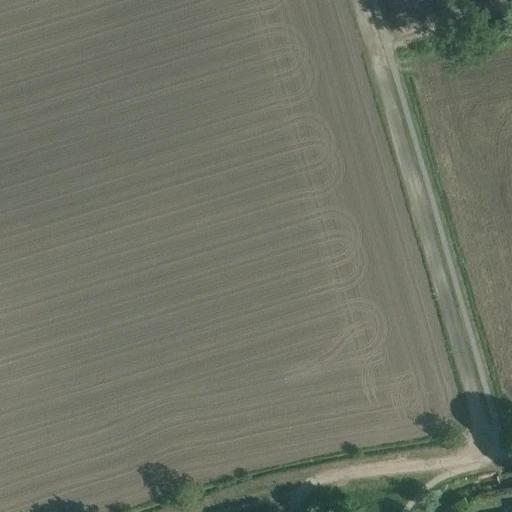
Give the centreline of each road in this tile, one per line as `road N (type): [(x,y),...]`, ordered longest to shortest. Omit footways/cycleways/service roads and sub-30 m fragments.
road 1 (track): [(505,448),(482,450),(354,0)]
road 2 (track): [(482,450),(285,487)]
